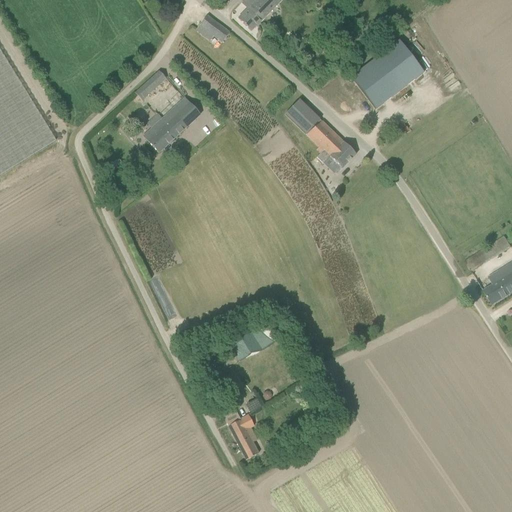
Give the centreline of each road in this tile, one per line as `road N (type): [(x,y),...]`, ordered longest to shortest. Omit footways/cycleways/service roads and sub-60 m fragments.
road 1 (unclassified): [(235,467),(160,329),(76,145),(154,64),(193,0)]
road 2 (unclassified): [(511,354),(380,159),(199,0)]
